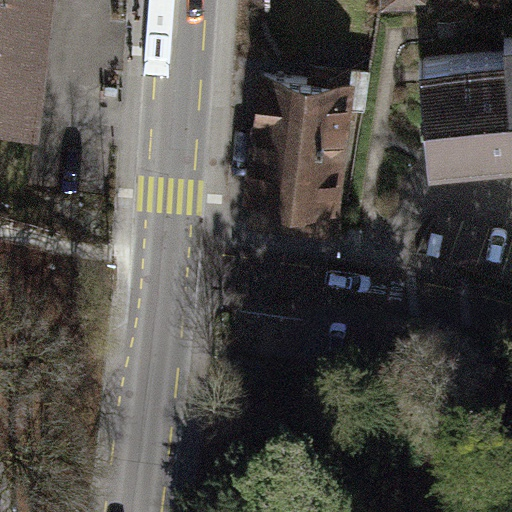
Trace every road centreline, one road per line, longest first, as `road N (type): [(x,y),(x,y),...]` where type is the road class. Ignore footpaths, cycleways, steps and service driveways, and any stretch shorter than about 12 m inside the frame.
road 1 (residential): [(166,277),(332,293),(511,329)]
road 2 (tertiary): [(188,0),(166,277)]
road 3 (tertiary): [(166,277),(135,511)]
